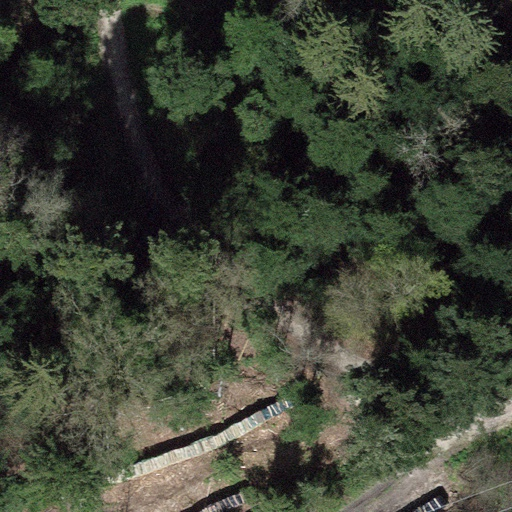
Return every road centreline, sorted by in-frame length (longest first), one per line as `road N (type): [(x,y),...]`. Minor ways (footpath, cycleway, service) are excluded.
road 1 (track): [(451,425),(171,221),(136,134),(109,0)]
road 2 (track): [(53,220),(101,511)]
